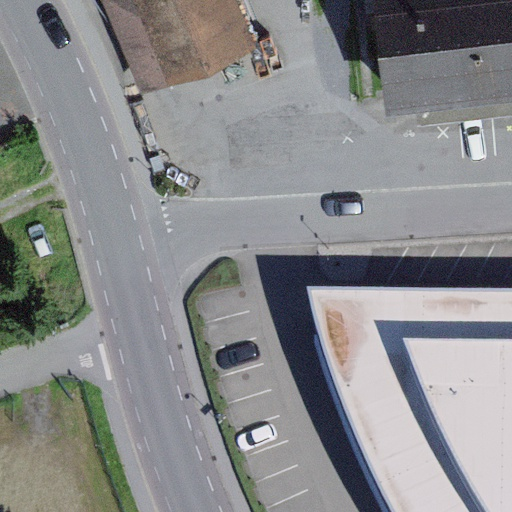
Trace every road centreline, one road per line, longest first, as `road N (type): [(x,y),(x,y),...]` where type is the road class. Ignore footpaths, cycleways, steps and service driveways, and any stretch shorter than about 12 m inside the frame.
road 1 (residential): [(511,201),(126,234)]
road 2 (secondary): [(32,0),(58,42),(126,234)]
road 3 (secondary): [(153,340),(212,511)]
road 4 (residential): [(0,378),(78,350),(153,340)]
